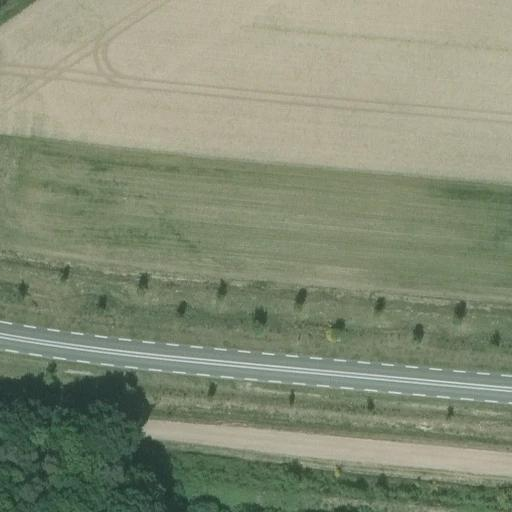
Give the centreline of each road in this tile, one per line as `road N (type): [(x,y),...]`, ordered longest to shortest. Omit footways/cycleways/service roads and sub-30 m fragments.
road 1 (secondary): [(511,391),(0,336)]
road 2 (track): [(511,467),(0,414)]
road 3 (track): [(0,248),(124,266),(511,296)]
